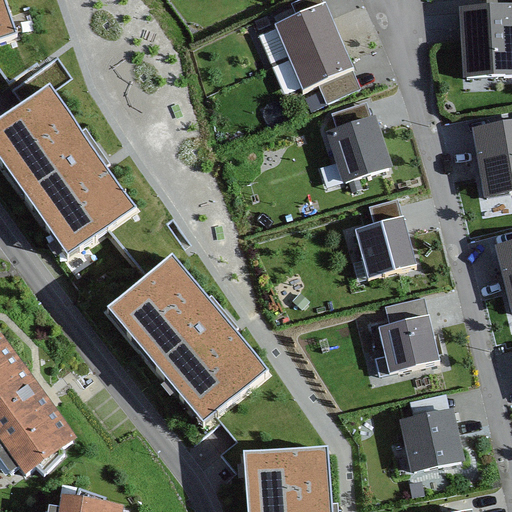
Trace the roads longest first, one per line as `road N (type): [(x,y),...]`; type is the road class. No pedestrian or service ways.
road 1 (residential): [(511,479),(399,20),(387,0)]
road 2 (residential): [(0,230),(205,511)]
